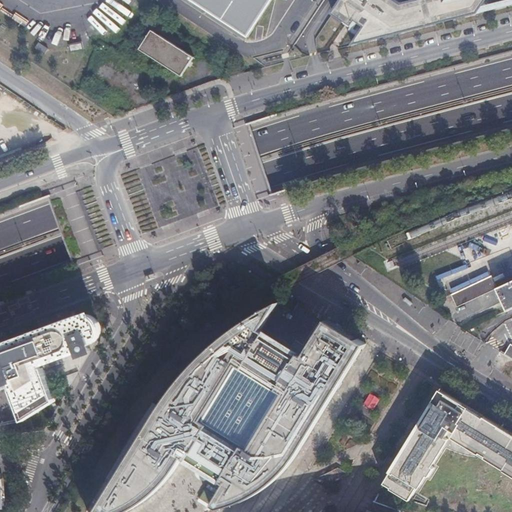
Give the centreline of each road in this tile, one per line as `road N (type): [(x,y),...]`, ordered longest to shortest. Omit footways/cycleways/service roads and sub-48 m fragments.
road 1 (motorway): [(0,279),(269,173),(511,107)]
road 2 (motorway): [(511,71),(259,143),(0,234)]
road 3 (tertiary): [(511,33),(212,115)]
road 4 (residential): [(46,470),(72,444),(180,255)]
road 5 (tertiary): [(248,225),(255,245),(452,363)]
road 6 (residential): [(133,270),(130,318),(46,470)]
road 7 (tertiary): [(323,204),(511,157)]
road 8 (tertiary): [(452,363),(329,262)]
road 9 (residential): [(0,73),(87,130),(98,153)]
